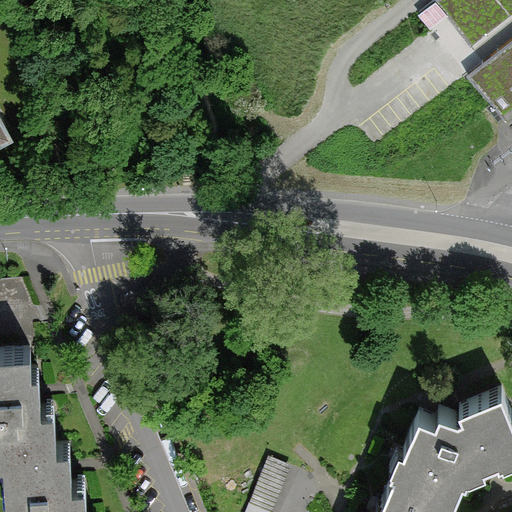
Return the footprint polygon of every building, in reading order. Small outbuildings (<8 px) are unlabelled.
[(511,0),(440,0),(422,14),(452,51),(471,76),(511,43),(511,0)] [(511,43),(471,76),(511,128),(511,43)] [(0,105),(0,134),(12,128),(0,105)] [(85,511),(85,477),(70,478),(69,439),(54,440),(53,401),(38,401),(37,365),(29,365),(29,345),(0,346),(0,454),(4,455),(5,494),(21,494),(21,511),(85,511)] [(445,511),(461,474),(483,465),(481,459),(499,452),(500,457),(511,452),(511,418),(499,385),(459,400),(462,408),(457,410),(439,403),(435,413),(419,407),(403,446),(398,443),(391,462),(395,464),(375,511),(445,511)]
